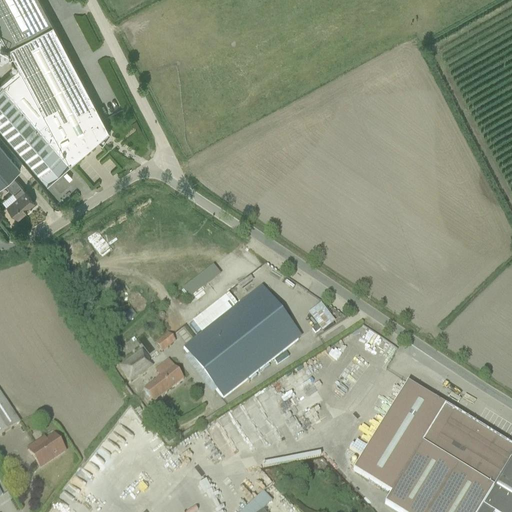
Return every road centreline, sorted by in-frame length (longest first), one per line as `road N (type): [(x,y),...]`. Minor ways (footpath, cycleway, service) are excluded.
road 1 (unclassified): [(511,405),(156,170)]
road 2 (unknown): [(434,357),(378,387),(319,442),(219,468),(183,487)]
road 3 (unclassified): [(156,170),(160,129),(93,0)]
road 4 (unclassified): [(24,242),(141,171),(156,170)]
road 5 (unknown): [(183,487),(152,469),(122,466),(102,481),(95,511)]
